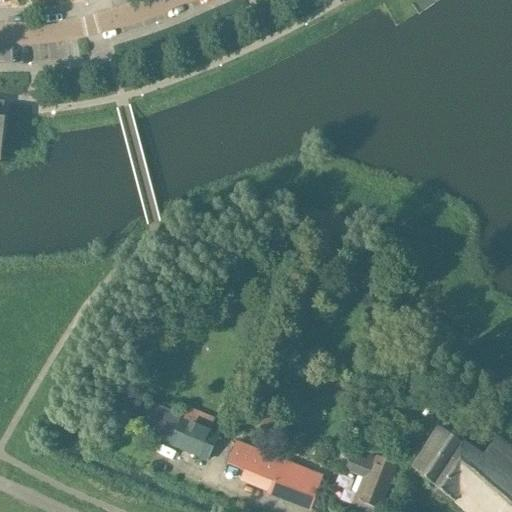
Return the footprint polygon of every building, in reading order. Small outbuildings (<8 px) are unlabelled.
[(206,463),(218,435),(180,419),(169,446),(206,463)] [(511,511),(511,450),(494,436),(481,460),(459,442),(456,447),(437,432),(412,470),(464,511),(511,511)] [(277,467),(279,462),(239,447),(234,445),(227,467),(238,471),(235,479),(269,491),(270,488),(277,467)] [(366,461),(351,456),(344,472),(363,479),(350,509),(354,511),(353,511),(376,511),(395,467),(375,459),(375,460),(368,457),(366,461)] [(319,481),(277,467),(270,488),(269,491),(268,496),(299,506),(301,499),(312,502),(319,481)]
